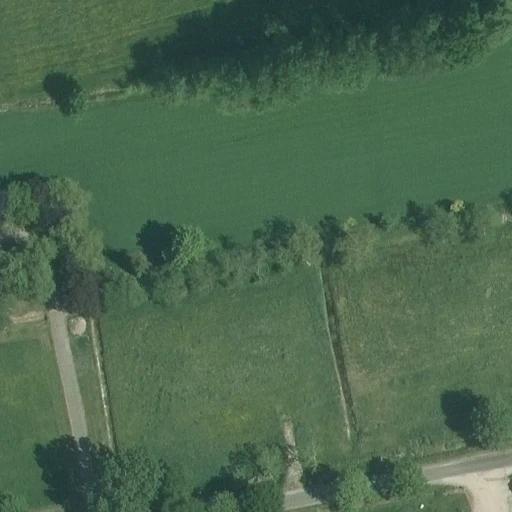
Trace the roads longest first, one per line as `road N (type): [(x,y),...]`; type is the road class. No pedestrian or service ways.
road 1 (track): [(511,219),(58,299),(45,244),(17,231)]
road 2 (unclassified): [(511,461),(241,511)]
